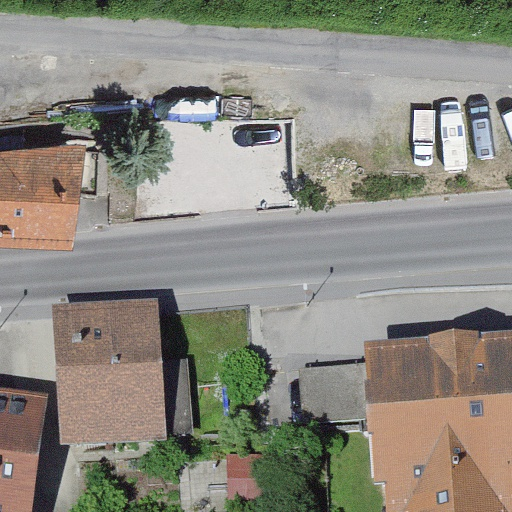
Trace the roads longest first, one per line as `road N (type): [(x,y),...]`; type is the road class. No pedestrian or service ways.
road 1 (primary): [(511,229),(0,276)]
road 2 (residential): [(511,66),(0,34)]
